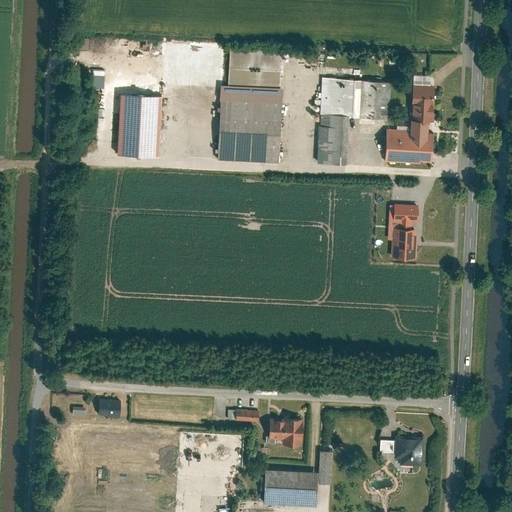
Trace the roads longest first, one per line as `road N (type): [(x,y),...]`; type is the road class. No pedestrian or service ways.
road 1 (unclassified): [(458,403),(33,380),(27,511)]
road 2 (tertiary): [(458,403),(480,0)]
road 3 (track): [(33,380),(45,0)]
road 4 (track): [(197,162),(0,158)]
road 5 (unknown): [(308,167),(473,172)]
